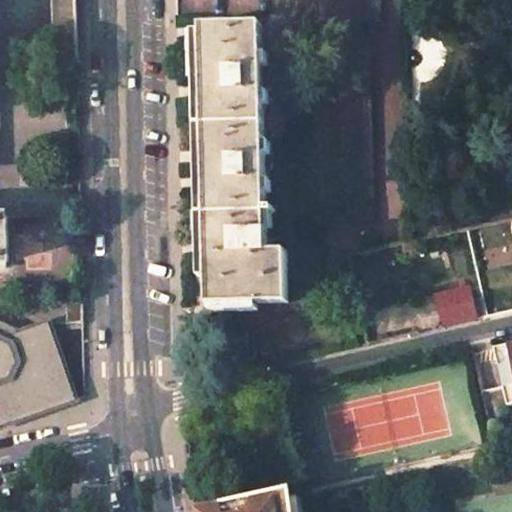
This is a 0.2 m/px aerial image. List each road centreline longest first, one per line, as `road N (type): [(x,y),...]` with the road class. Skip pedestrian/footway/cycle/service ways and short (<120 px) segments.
road 1 (tertiary): [(123,0),(134,421)]
road 2 (unclassified): [(511,322),(179,398),(134,421)]
road 3 (residential): [(134,421),(0,459)]
